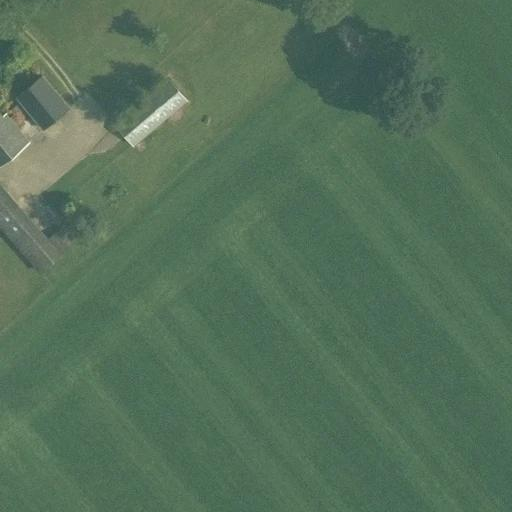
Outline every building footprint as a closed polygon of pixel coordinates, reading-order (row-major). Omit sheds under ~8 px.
[(15,96),(42,129),(69,108),(42,75),(15,96)] [(169,78),(115,123),(134,146),(188,101),(169,78)] [(0,164),(29,142),(6,114),(3,117),(0,112),(0,164)] [(0,183),(0,182),(0,227),(40,274),(76,242),(63,225),(48,238),(0,183)] [(109,182),(99,193),(112,204),(122,194),(109,182)]
